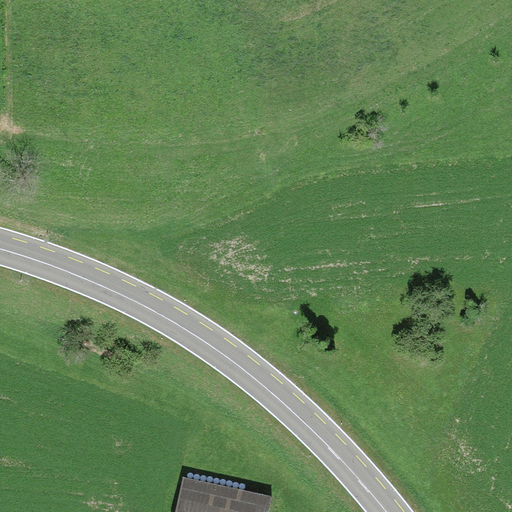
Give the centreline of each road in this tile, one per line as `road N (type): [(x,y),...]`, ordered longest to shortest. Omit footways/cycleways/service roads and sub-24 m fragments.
road 1 (track): [(0,134),(81,150),(216,147),(292,132),(376,102),(511,34)]
road 2 (secondary): [(385,511),(302,420),(185,328),(0,251)]
